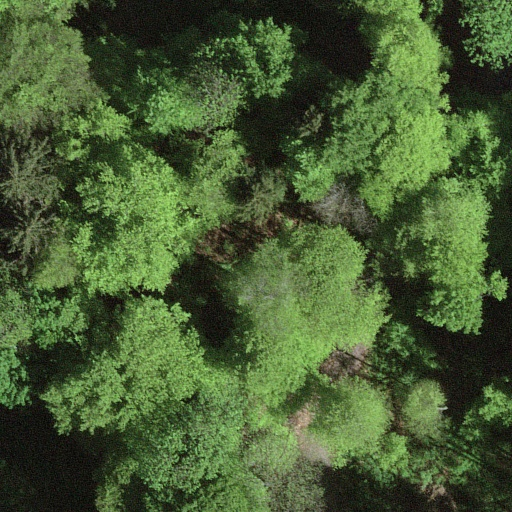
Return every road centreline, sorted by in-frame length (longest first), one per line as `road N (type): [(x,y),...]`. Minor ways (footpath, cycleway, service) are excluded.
road 1 (track): [(511,33),(250,511)]
road 2 (track): [(249,511),(117,449),(19,351),(0,316)]
